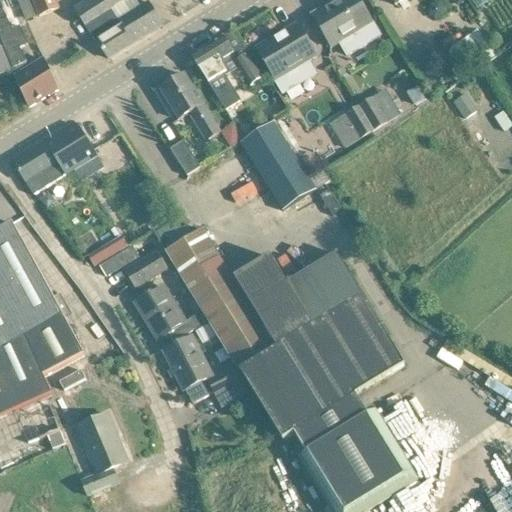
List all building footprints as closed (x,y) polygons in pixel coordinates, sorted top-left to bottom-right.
[(32,0),(39,18),(59,10),(54,0),(32,0)] [(129,0),(128,0),(91,0),(74,11),(84,28),(129,0)] [(331,50),(339,45),(348,59),(381,38),(372,25),(357,0),(340,0),(312,17),(331,50)] [(147,4),(118,22),(112,13),(86,29),(95,44),(100,49),(109,61),(162,29),(147,4)] [(0,12),(0,41),(12,71),(16,79),(29,110),(58,92),(44,61),(29,71),(20,49),(27,46),(19,28),(11,32),(3,11),(0,12)] [(297,26),(256,50),(284,98),(319,77),(310,62),(317,58),(297,26)] [(263,80),(243,49),(233,32),(191,57),(202,74),(225,112),(240,103),(223,76),(227,74),(223,67),(233,61),(250,88),(263,80)] [(458,34),(441,46),(459,70),(472,61),(478,70),(496,57),(477,32),(457,47),(456,44),(462,40),(458,34)] [(0,75),(10,71),(2,53),(0,49),(0,75)] [(429,88),(439,81),(427,62),(417,68),(429,88)] [(486,75),(468,86),(493,129),(511,119),(486,75)] [(221,136),(195,94),(184,77),(160,92),(179,122),(189,116),(207,145),(221,136)] [(441,82),(432,88),(438,97),(447,91),(441,82)] [(359,108),(375,136),(400,120),(383,93),(359,108)] [(454,106),(466,124),(479,115),(466,97),(454,106)] [(361,144),(375,136),(359,108),(345,117),(361,144)] [(309,178),(274,124),(240,145),(275,201),(309,178)] [(78,127),(14,166),(25,184),(34,197),(49,188),(73,173),(80,184),(104,169),(78,127)] [(187,178),(200,170),(183,142),(170,151),(187,178)] [(160,203),(153,207),(151,215),(156,221),(166,215),(160,203)] [(0,420),(52,397),(44,379),(84,357),(12,225),(0,232),(0,420)] [(181,229),(172,234),(177,243),(186,238),(181,229)] [(149,247),(167,243),(165,230),(146,234),(149,247)] [(210,325),(242,377),(282,443),(295,435),(308,455),(300,460),(331,511),(370,511),(419,483),(377,414),(368,419),(356,398),(405,368),(336,256),(289,285),(271,256),(232,280),(203,232),(166,254),(204,315),(208,321),(210,325)] [(93,271),(103,287),(118,278),(115,273),(130,264),(122,253),(93,271)] [(129,265),(123,269),(126,273),(136,290),(166,272),(167,272),(156,255),(132,269),(129,265)] [(136,305),(159,342),(169,336),(174,345),(195,332),(190,323),(186,326),(163,288),(136,305)] [(204,315),(190,323),(195,332),(196,333),(210,325),(208,321),(204,315)] [(208,398),(201,384),(211,379),(191,340),(165,354),(185,392),(186,392),(193,405),(208,398)] [(235,369),(207,383),(214,397),(242,383),(235,369)] [(237,389),(210,402),(219,423),(246,410),(237,389)] [(69,406),(21,426),(28,444),(76,423),(69,406)] [(88,498),(113,488),(118,485),(112,471),(128,465),(108,417),(77,430),(97,477),(82,483),(88,498)] [(223,478),(231,511),(245,507),(246,511),(268,511),(261,481),(269,479),(266,467),(223,478)] [(429,511),(416,493),(390,511),(429,511)] [(115,511),(111,494),(87,499),(89,511),(115,511)]
